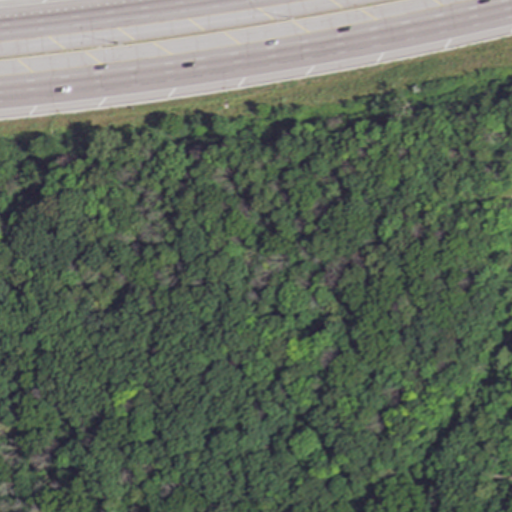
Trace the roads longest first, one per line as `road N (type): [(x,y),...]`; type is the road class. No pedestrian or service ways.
road 1 (motorway): [(0,91),(262,56),(511,5)]
road 2 (motorway): [(190,0),(0,24)]
